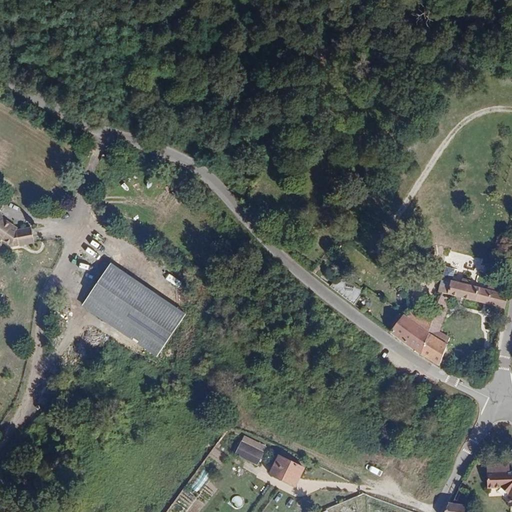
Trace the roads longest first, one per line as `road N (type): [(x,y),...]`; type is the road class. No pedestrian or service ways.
road 1 (residential): [(498,396),(426,369),(337,307),(180,160),(99,134),(0,77)]
road 2 (track): [(0,442),(40,373),(44,298),(106,136)]
road 3 (residential): [(498,396),(432,511)]
